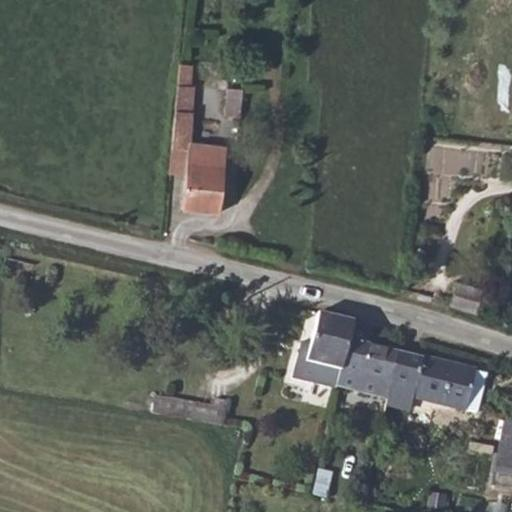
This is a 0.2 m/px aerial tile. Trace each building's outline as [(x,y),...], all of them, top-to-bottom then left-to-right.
[(179,64),(177,84),(189,85),(191,65),(179,64)] [(177,84),(174,109),(192,111),(194,86),(189,85),(177,84)] [(227,88),(224,114),(240,116),(242,90),(227,88)] [(174,109),(168,174),(183,176),(181,210),(219,214),(225,153),(189,149),(192,111),(174,109)] [(456,282),(448,306),(474,314),(482,289),(456,282)] [(350,323),(315,314),(305,356),(296,355),(292,373),(332,382),(343,341),(346,342),(350,323)] [(350,323),(346,342),(364,346),(368,327),(350,323)] [(343,341),(332,382),(334,382),(337,371),(363,377),(360,393),(385,398),(396,354),(364,346),(346,342),(343,341)] [(385,398),(382,406),(404,410),(407,398),(463,410),(470,370),(396,354),(385,398)] [(470,370),(463,410),(474,413),(482,373),(470,370)] [(225,420),(227,400),(155,393),(153,414),(225,420)] [(511,422),(501,421),(494,478),(511,480),(511,422)] [(506,511),(511,492),(495,488),(489,511),(506,511)]
